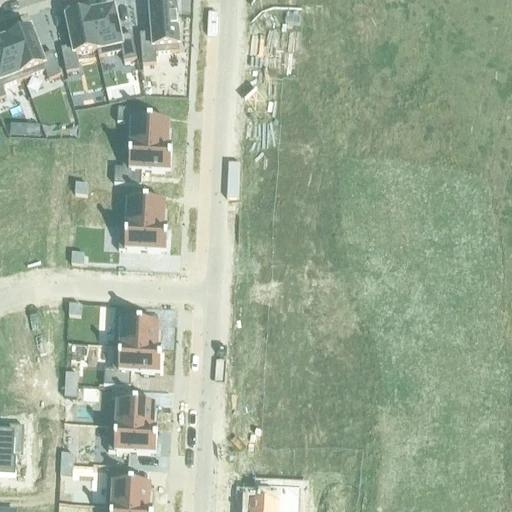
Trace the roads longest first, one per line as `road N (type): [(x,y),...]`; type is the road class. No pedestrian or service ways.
road 1 (residential): [(212,294),(511,303)]
road 2 (residential): [(229,0),(212,294)]
road 3 (residential): [(212,294),(199,511)]
road 4 (residential): [(212,294),(46,287),(0,298)]
